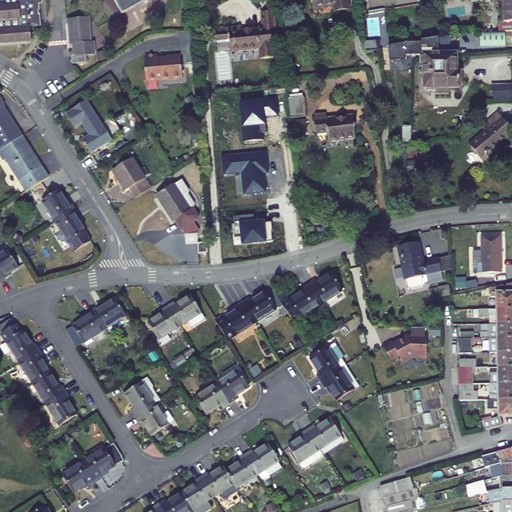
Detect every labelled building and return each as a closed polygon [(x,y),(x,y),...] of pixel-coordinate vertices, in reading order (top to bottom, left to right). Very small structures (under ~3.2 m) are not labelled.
[(0,0),(0,44),(31,43),(30,27),(40,26),(38,4),(42,3),(41,0),(0,0)] [(113,0),(122,14),(147,0),(113,0)] [(196,21),(211,20),(209,0),(194,0),(196,21)] [(334,5),(335,11),(348,9),(347,0),(313,0),(314,7),(334,5)] [(501,24),(498,24),(498,30),(511,27),(511,0),(503,0),(501,24)] [(445,8),(447,20),(469,16),(467,4),(445,8)] [(263,29),(240,32),(239,28),(215,30),(216,44),(226,43),(226,41),(229,40),(230,52),(259,49),(260,59),(273,58),(271,29),(275,28),(273,12),(261,14),(263,29)] [(94,42),(91,43),(89,18),(69,19),(71,44),(74,44),(75,55),(72,55),(73,63),(87,62),(87,55),(95,54),(94,42)] [(181,56),(182,64),(197,62),(194,30),(179,31),(181,56)] [(480,47),(505,47),(505,33),(480,33),(480,47)] [(377,36),(370,37),(372,50),(379,49),(377,36)] [(405,37),(388,40),(389,47),(406,45),(405,37)] [(449,49),(437,50),(437,47),(449,47),(449,38),(406,45),(389,47),(388,47),(390,60),(403,60),(403,57),(421,56),(440,56),(440,51),(448,50),(448,56),(455,56),(455,55),(449,56),(449,49)] [(457,76),(457,74),(455,74),(455,56),(448,56),(448,50),(440,51),(440,56),(421,56),(421,68),(423,68),(423,88),(425,88),(426,91),(433,91),(435,88),(445,88),(457,88),(457,86),(459,86),(460,87),(461,86),(460,85),(460,77),(461,77),(461,76),(460,76),(457,76)] [(181,56),(145,59),(146,81),(183,78),(182,64),(181,56)] [(493,91),(494,101),(511,100),(511,90),(493,91)] [(96,104),(102,100),(99,96),(93,100),(96,104)] [(289,99),(291,119),(306,117),(303,97),(289,99)] [(279,98),(239,102),(241,128),(242,128),(244,143),(264,141),(263,126),(267,126),(266,117),(280,116),(279,98)] [(84,140),(93,154),(112,141),(87,101),(67,114),(76,128),(82,124),(90,136),(84,140)] [(0,150),(22,136),(3,105),(0,107),(0,150)] [(498,112),(485,123),(487,126),(500,115),(498,112)] [(471,150),(476,155),(478,155),(486,165),(501,151),(497,145),(511,131),(511,128),(500,115),(487,126),(489,128),(470,146),(472,148),(471,150)] [(353,117),(326,120),(326,116),(315,117),(317,134),(327,133),(328,141),(355,138),(354,129),(355,129),(355,125),(354,125),(353,117)] [(15,173),(17,171),(22,178),(19,180),(27,192),(49,178),(22,136),(0,150),(0,154),(4,161),(6,159),(15,173)] [(268,152),(221,156),(223,177),(241,175),(243,196),(266,194),(264,173),(269,172),(268,152)] [(145,167),(140,170),(132,159),(113,171),(120,182),(120,181),(127,192),(132,188),(138,197),(152,188),(145,177),(149,174),(145,167)] [(175,185),(156,197),(173,222),(176,220),(185,234),(196,234),(191,225),(198,220),(198,218),(193,209),(194,204),(188,195),(188,190),(181,180),(175,185)] [(72,203),(69,205),(60,191),(43,201),(57,223),(77,210),(72,203)] [(78,219),(81,217),(77,210),(57,223),(61,230),(55,234),(63,248),(70,244),(75,252),(92,241),(78,219)] [(265,221),(239,223),(241,247),(256,246),(256,243),(266,243),(266,241),(272,240),(271,231),(273,231),(272,222),(265,223),(265,221)] [(479,273),(502,273),(502,263),(502,237),(482,237),(482,251),(474,251),(474,264),(479,264),(479,273)] [(210,243),(201,243),(201,254),(211,253),(210,243)] [(420,243),(399,247),(405,280),(407,280),(409,286),(411,288),(424,285),(425,283),(428,282),(429,285),(444,281),(440,258),(424,262),(420,243)] [(7,280),(5,277),(20,268),(9,251),(0,257),(0,283),(0,284),(7,280)] [(319,283),(318,280),(311,285),(323,305),(344,292),(334,274),(319,283)] [(511,282),(491,287),(492,293),(497,292),(498,309),(511,308),(511,282)] [(290,298),(283,303),(289,311),(296,322),(323,305),(311,285),(304,289),(306,292),(292,301),(290,298)] [(278,310),(279,311),(281,310),(284,314),(289,311),(283,303),(274,288),(253,302),(251,299),(244,303),(257,323),(278,310)] [(192,296),(178,305),(176,302),(169,307),(182,326),(188,322),(192,328),(207,319),(192,296)] [(117,299),(103,309),(101,306),(94,310),(106,330),(128,316),(117,299)] [(224,317),(217,321),(228,338),(230,341),(257,323),(244,303),(238,307),(240,310),(226,320),(224,317)] [(164,314),(150,324),(160,340),(182,326),(169,307),(162,311),(164,314)] [(490,318),(490,316),(498,315),(498,324),(511,323),(511,308),(498,309),(474,310),(474,318),(490,318)] [(89,317),(75,327),(85,343),(106,330),(94,310),(87,314),(89,317)] [(511,337),(511,323),(498,324),(490,324),(490,331),(483,331),(483,332),(483,339),(488,338),(490,338),(498,338),(511,337)] [(25,331),(22,333),(18,325),(3,334),(21,364),(41,351),(37,344),(34,346),(25,331)] [(395,344),(386,349),(393,362),(401,357),(404,363),(417,356),(418,356),(418,357),(419,357),(428,357),(429,338),(426,338),(426,336),(426,328),(413,328),(412,338),(410,338),(395,345),(395,344)] [(141,335),(145,341),(149,339),(145,332),(141,335)] [(393,342),(385,346),(386,349),(395,344),(395,345),(410,338),(412,338),(412,335),(409,335),(394,343),(393,342)] [(511,337),(498,338),(490,338),(491,353),(499,352),(511,352),(511,337)] [(181,340),(187,350),(191,347),(185,338),(181,340)] [(472,339),(461,339),(459,339),(459,353),(472,353),(472,339)] [(299,350),(306,346),(302,340),(296,345),(299,350)] [(322,374),(319,376),(323,382),(343,370),(348,367),(344,360),(345,359),(336,345),(312,359),(322,374)] [(274,354),(271,349),(266,352),(269,357),(274,354)] [(43,360),(45,358),(41,351),(21,364),(35,384),(52,373),(43,360)] [(511,366),(511,352),(499,352),(499,367),(511,366)] [(184,361),(191,357),(188,353),(182,357),(184,361)] [(428,360),(428,357),(419,357),(418,357),(418,356),(417,356),(404,363),(405,365),(415,360),(428,360)] [(277,364),(273,358),(264,363),(268,369),(277,364)] [(477,360),(460,360),(460,368),(473,368),(488,367),(488,363),(477,363),(477,360)] [(511,383),(511,366),(499,367),(499,373),(491,373),(491,384),(511,383)] [(473,368),(460,368),(459,368),(459,385),(474,384),(473,368)] [(339,401),(361,389),(351,374),(347,377),(343,370),(323,382),(327,389),(330,387),(339,401)] [(237,397),(251,388),(240,371),(219,385),(231,405),(239,400),(237,397)] [(64,386),(61,388),(52,373),(35,384),(48,405),(68,393),(64,386)] [(126,394),(136,409),(133,411),(137,417),(157,405),(152,397),(156,394),(153,389),(153,386),(148,380),(143,383),(126,394)] [(459,385),(459,401),(490,401),(511,400),(511,383),(491,384),(491,396),(479,396),(479,384),(474,384),(459,385)] [(223,406),(225,409),(231,405),(219,385),(198,399),(209,415),(223,406)] [(70,401),(72,400),(68,393),(48,405),(62,427),(79,416),(70,401)] [(156,394),(152,397),(157,405),(161,402),(156,394)] [(504,426),(502,417),(511,416),(511,400),(490,401),(490,410),(500,410),(500,418),(493,420),(483,422),(485,431),(504,426)] [(154,437),(170,426),(157,405),(137,417),(142,425),(145,423),(154,437)] [(333,420),(319,430),(317,427),(310,431),(322,451),(342,438),(344,437),(333,420)] [(303,435),(305,438),(290,448),(301,465),(322,451),(310,431),(303,435)] [(325,455),(345,442),(342,438),(322,451),(325,455)] [(256,455),(254,452),(248,456),(260,476),(266,472),(270,478),(283,469),(279,464),(282,462),(271,445),(256,455)] [(511,449),(498,453),(483,457),(486,468),(490,466),(491,466),(501,463),(511,463),(511,449)] [(120,463),(115,455),(111,457),(107,450),(86,463),(98,483),(105,479),(103,476),(117,467),(117,466),(120,463)] [(322,451),(301,465),(305,471),(326,457),(325,455),(322,451)] [(243,463),(229,472),(236,485),(239,489),(260,476),(248,456),(241,460),(243,463)] [(89,484),(91,487),(98,483),(86,463),(64,477),(75,493),(89,484)] [(490,466),(492,479),(500,477),(511,475),(511,463),(501,463),(491,466),(490,466)] [(211,477),(210,474),(203,478),(216,498),(222,494),(227,501),(241,492),(239,489),(236,485),(229,472),(226,468),(211,477)] [(264,481),(270,478),(266,472),(260,476),(264,481)] [(359,481),(366,479),(363,473),(357,475),(359,481)] [(511,475),(500,477),(501,489),(504,488),(511,488),(511,475)] [(196,483),(198,485),(184,495),(195,511),(194,511),(208,511),(214,509),(210,502),(216,498),(203,478),(196,483)] [(411,490),(413,489),(410,478),(380,486),(383,498),(411,490)] [(471,497),(488,493),(485,481),(468,486),(471,497)] [(325,486),(318,490),(322,498),(329,493),(325,486)] [(492,505),(494,504),(501,503),(503,502),(511,502),(511,488),(504,488),(501,489),(489,492),(492,505)] [(385,507),(414,500),(411,490),(383,498),(385,507)] [(170,504),(168,501),(161,505),(165,511),(193,511),(195,511),(184,495),(170,504)] [(386,511),(407,511),(416,510),(414,500),(385,507),(386,511)] [(511,511),(511,502),(503,502),(501,503),(501,511),(511,511)] [(501,511),(501,503),(494,504),(493,511),(501,511)]
